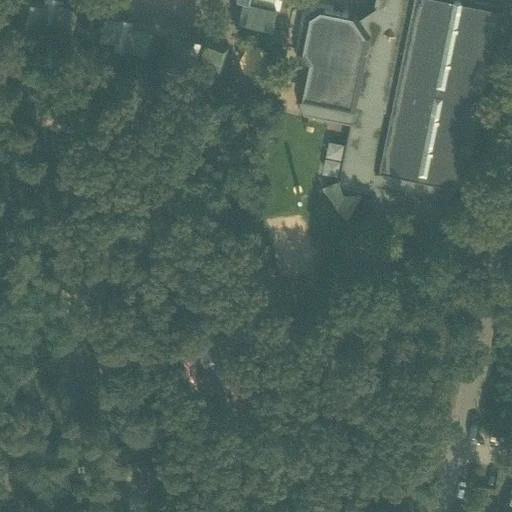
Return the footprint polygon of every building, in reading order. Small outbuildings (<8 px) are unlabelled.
[(20,0),(15,21),(40,27),(41,27),(46,4),(41,3),(28,0),(20,0)] [(241,0),(236,20),(242,22),(248,1),(252,2),(252,0),(241,0)] [(252,0),(252,2),(275,8),(274,9),(278,10),(280,0),(252,0)] [(383,208),(440,219),(447,215),(452,191),(450,191),(451,184),(462,186),(499,7),(498,7),(465,0),(373,0),(372,3),(375,7),(379,15),(371,21),(362,27),(356,19),(353,14),(350,13),(345,6),(338,11),(335,10),(330,3),(316,1),(301,11),(293,50),(301,52),(306,60),(297,106),(302,114),(303,114),(320,118),(321,117),(328,118),(329,114),(331,115),(332,116),(350,119),(349,124),(338,179),(340,183),(342,186),(365,191),(366,190),(367,184),(373,185),(370,199),(375,206),(380,203),(383,208)] [(51,32),(53,25),(52,25),(57,2),(53,1),(52,6),(46,4),(41,27),(40,27),(39,29),(51,32)] [(268,35),(274,9),(275,8),(252,2),(248,1),(242,22),(241,28),(268,35)] [(62,4),(57,2),(52,25),(53,25),(77,31),(83,8),(62,4)] [(375,7),(356,19),(362,27),(371,21),(379,15),(375,7)] [(90,34),(114,40),(115,41),(120,22),(121,18),(95,12),(90,34)] [(131,21),(121,18),(120,22),(124,23),(123,27),(128,29),(129,24),(130,25),(131,21)] [(124,54),(125,48),(124,47),(128,29),(123,27),(124,23),(120,22),(115,41),(114,40),(111,51),(124,54)] [(129,24),(128,29),(124,47),(125,48),(150,53),(155,31),(130,25),(129,24)] [(161,61),(186,67),(187,67),(192,49),(193,45),(192,44),(167,38),(161,61)] [(193,41),(192,44),(193,45),(192,49),(197,50),(198,46),(202,47),(203,43),(193,41)] [(203,43),(202,47),(198,65),(199,66),(223,72),(229,49),(203,43)] [(196,77),(199,66),(198,65),(202,47),(198,46),(197,50),(192,49),(187,67),(186,67),(184,74),(196,77)] [(452,191),(447,215),(458,208),(462,186),(451,184),(450,191),(452,191)] [(386,212),(383,208),(380,203),(375,206),(381,215),(385,213),(386,212)] [(469,230),(385,213),(381,215),(380,218),(467,236),(469,230)] [(349,230),(352,235),(353,235),(364,227),(361,222),(349,230)] [(365,224),(364,227),(364,230),(465,251),(466,245),(365,224)] [(511,511),(511,490),(503,511),(511,511)]
